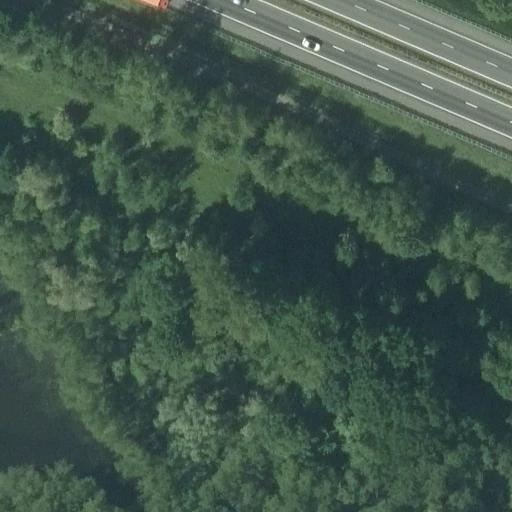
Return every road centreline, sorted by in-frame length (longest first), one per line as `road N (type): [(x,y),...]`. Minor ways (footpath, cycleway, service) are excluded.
road 1 (unclassified): [(511,209),(32,0)]
road 2 (motorway): [(213,0),(511,126)]
road 3 (motorway): [(511,73),(336,0)]
